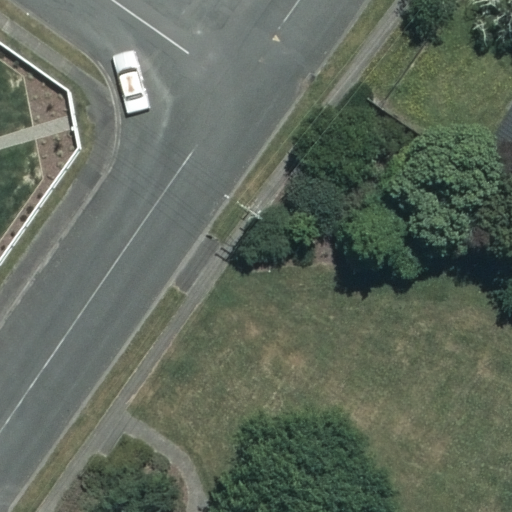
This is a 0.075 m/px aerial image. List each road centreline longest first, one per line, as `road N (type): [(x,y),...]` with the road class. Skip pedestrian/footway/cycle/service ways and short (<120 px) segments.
road 1 (residential): [(237,88),(0,431)]
road 2 (residential): [(237,88),(111,0)]
